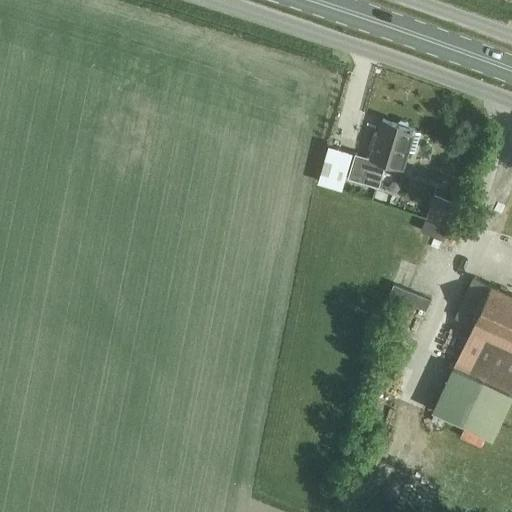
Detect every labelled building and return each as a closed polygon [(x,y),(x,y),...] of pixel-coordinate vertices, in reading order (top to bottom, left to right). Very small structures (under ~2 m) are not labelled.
[(405,159),(402,158),(411,126),(382,118),(378,132),(373,131),(369,147),(373,148),(371,154),(356,150),(348,176),(378,184),(384,162),(402,168),(405,159)] [(511,163),(501,191),(511,195),(511,163)] [(511,239),(511,226),(504,224),(501,236),(511,239)] [(511,294),(471,276),(453,316),(470,323),(432,408),(465,422),(484,378),(511,390),(511,294)] [(388,293),(419,306),(424,296),(392,282),(388,293)]
